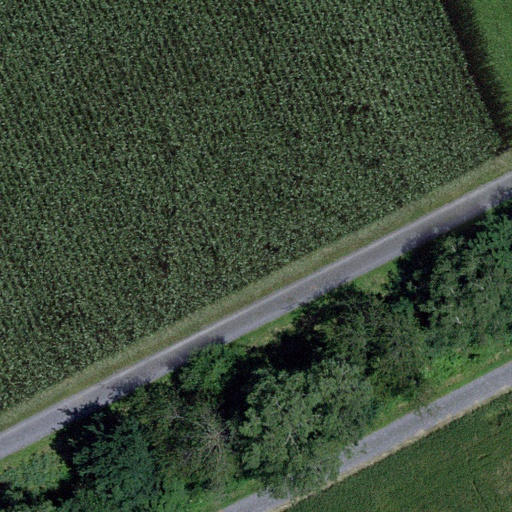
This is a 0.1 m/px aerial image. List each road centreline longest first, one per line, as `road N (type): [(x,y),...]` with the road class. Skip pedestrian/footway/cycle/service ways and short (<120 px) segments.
road 1 (track): [(0,442),(511,179)]
road 2 (track): [(511,371),(237,511)]
